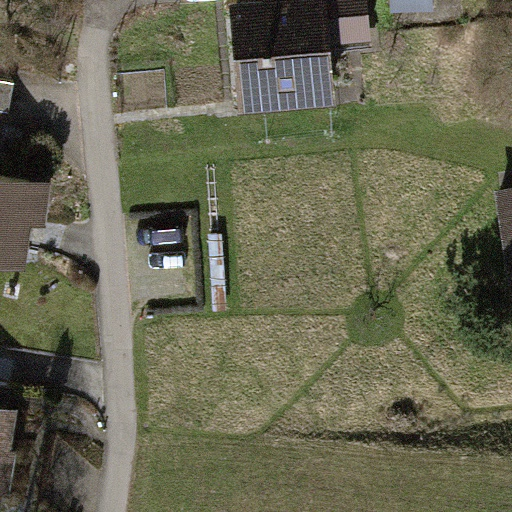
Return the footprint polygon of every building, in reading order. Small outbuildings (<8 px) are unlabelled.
[(230,0),(240,104),(336,96),(331,38),(373,34),(370,0),(230,0)] [(15,80),(0,77),(0,106),(10,108),(15,80)] [(50,176),(0,170),(0,259),(26,263),(32,219),(45,221),(50,176)] [(511,182),(495,186),(510,280),(511,279),(511,182)] [(18,405),(0,402),(0,508),(3,490),(10,492),(17,448),(10,447),(18,405)]
